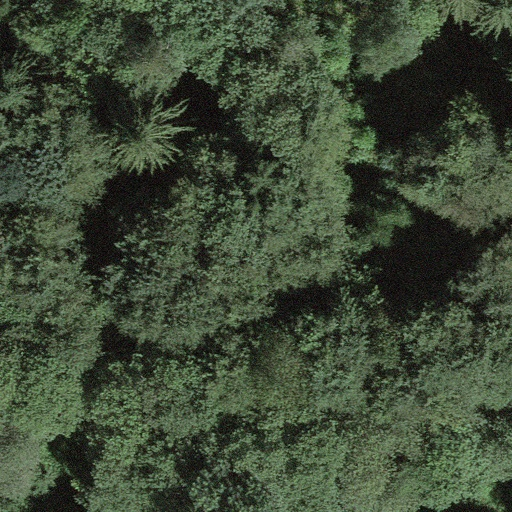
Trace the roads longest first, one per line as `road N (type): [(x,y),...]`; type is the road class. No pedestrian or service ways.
road 1 (track): [(0,51),(511,227)]
road 2 (track): [(511,408),(321,409),(0,372)]
